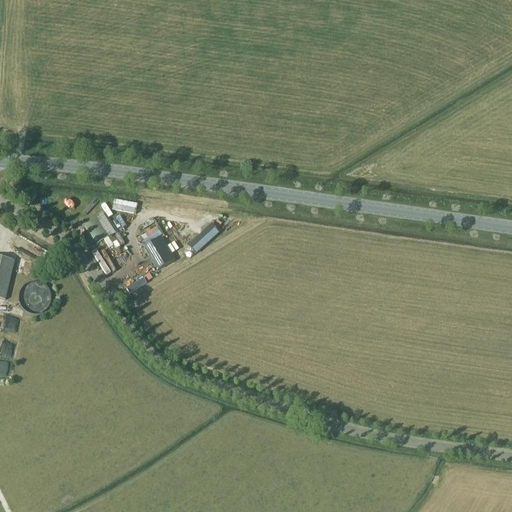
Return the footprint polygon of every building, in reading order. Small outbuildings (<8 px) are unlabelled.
[(117,233),(105,214),(97,219),(96,217),(83,225),(97,246),(117,233)] [(157,271),(175,261),(161,238),(164,237),(152,218),(138,226),(149,245),(144,248),(157,271)] [(212,226),(189,248),(196,256),(220,234),(212,226)] [(0,299),(5,301),(15,262),(0,257),(0,299)] [(127,270),(138,262),(135,257),(124,264),(127,270)] [(128,289),(146,280),(143,273),(124,282),(128,289)] [(0,329),(18,334),(22,319),(0,313),(0,329)] [(16,358),(17,345),(7,344),(6,357),(16,358)]
